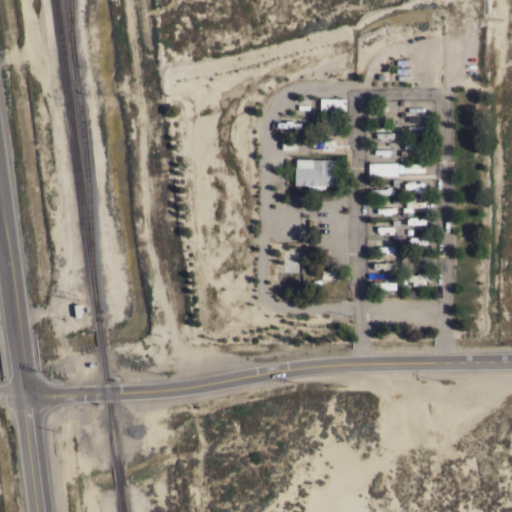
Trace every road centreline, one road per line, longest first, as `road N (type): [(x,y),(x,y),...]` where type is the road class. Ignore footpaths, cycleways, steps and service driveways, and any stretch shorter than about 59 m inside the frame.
road 1 (track): [(191,511),(189,388),(137,0)]
road 2 (tertiary): [(511,363),(319,367),(189,388),(0,395)]
road 3 (primary): [(21,335),(0,177)]
road 4 (primary): [(43,511),(23,353)]
